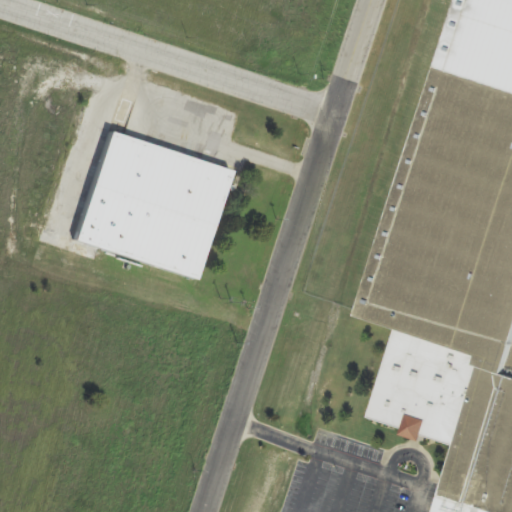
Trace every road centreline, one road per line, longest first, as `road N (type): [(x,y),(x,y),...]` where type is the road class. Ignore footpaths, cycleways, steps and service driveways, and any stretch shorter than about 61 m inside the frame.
road 1 (residential): [(345,98),(202,511)]
road 2 (residential): [(334,133),(0,3)]
road 3 (residential): [(334,133),(376,0)]
